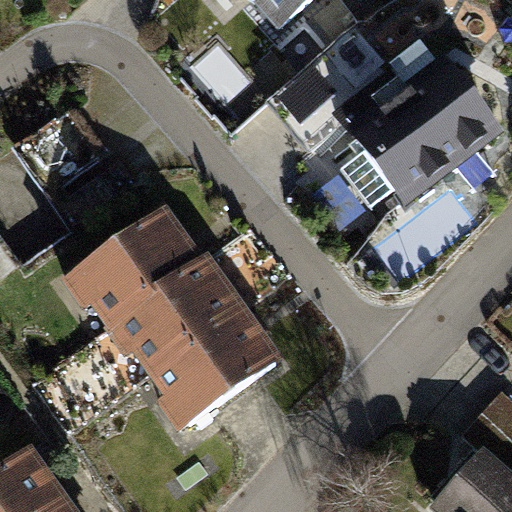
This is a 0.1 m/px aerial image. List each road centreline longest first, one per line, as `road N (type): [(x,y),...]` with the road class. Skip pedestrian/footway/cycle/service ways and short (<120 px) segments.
road 1 (residential): [(0,76),(62,39),(103,44),(138,62),(410,367)]
road 2 (residential): [(410,367),(261,511)]
road 3 (residential): [(511,256),(410,367)]
